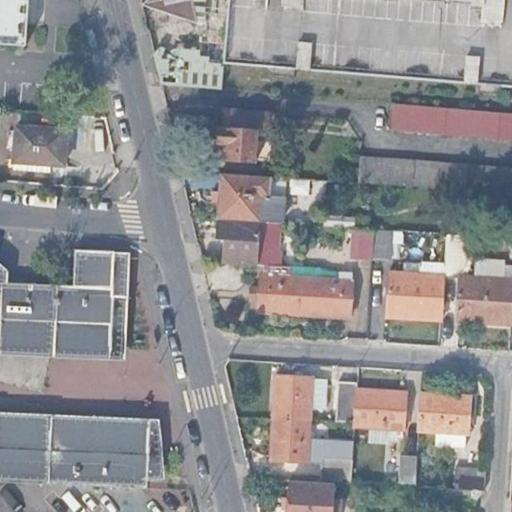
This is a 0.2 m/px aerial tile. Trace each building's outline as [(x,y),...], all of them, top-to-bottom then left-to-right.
[(0,0),(0,42),(26,44),(28,0),(0,0)] [(193,0),(145,0),(143,3),(198,20),(193,0)] [(193,0),(198,20),(198,23),(202,24),(200,46),(226,48),(230,0),(193,0)] [(511,0),(230,0),(226,48),(225,59),(511,83),(511,0)] [(200,46),(152,42),(161,82),(223,87),(225,59),(226,48),(200,46)] [(390,127),(511,136),(511,110),(393,101),(390,127)] [(223,109),(222,124),(270,128),(271,114),(223,109)] [(19,123),(15,157),(65,162),(69,128),(19,123)] [(271,159),(273,129),(270,128),(222,124),(218,124),(216,142),(219,142),(218,154),(271,159)] [(511,191),(511,166),(359,154),(357,181),(501,191),(511,191)] [(219,217),(261,220),(262,194),(271,195),(272,175),(222,171),(221,189),(213,188),(212,201),(219,202),(218,217),(219,217)] [(511,203),(511,191),(501,191),(500,203),(511,203)] [(273,250),(275,221),(261,220),(219,217),(218,237),(227,238),(225,261),(257,263),(258,249),(273,250)] [(276,275),(279,221),(275,221),(273,250),(258,249),(257,263),(263,263),(260,310),(302,313),(304,277),(276,275)] [(373,255),(375,230),(354,228),(353,257),(373,258),(373,255)] [(395,231),(375,230),(373,255),(393,256),(395,231)] [(511,266),(480,265),(479,278),(468,277),(471,235),(449,234),(447,264),(446,275),(462,276),(459,321),(511,324),(511,266)] [(307,246),(307,254),(323,255),(324,247),(307,246)] [(0,341),(111,347),(114,286),(114,249),(76,248),(74,284),(0,280),(0,341)] [(130,263),(114,249),(114,286),(111,347),(0,341),(0,352),(126,359),(130,263)] [(443,320),(446,275),(421,274),(422,263),(406,261),(405,272),(392,272),(389,316),(443,320)] [(446,275),(447,264),(422,263),(421,274),(446,275)] [(320,278),(304,277),(302,313),(351,317),(353,280),(352,280),(353,272),(321,271),(320,278)] [(269,416),(311,419),(313,390),(314,378),(272,375),(269,416)] [(314,378),(313,390),(324,390),(325,379),(314,378)] [(355,421),(358,389),(358,382),(339,381),(337,420),(355,421)] [(355,423),(405,426),(407,393),(358,389),(355,421),(355,423)] [(420,427),(469,431),(471,397),(423,393),(420,427)] [(162,418),(0,409),(0,419),(26,421),(52,422),(150,427),(148,479),(160,480),(162,418)] [(311,419),(269,416),(267,456),(308,459),(311,419)] [(0,419),(0,479),(23,481),(26,421),(0,419)] [(26,421),(23,481),(49,482),(52,422),(26,421)] [(147,486),(148,479),(150,427),(52,422),(49,482),(147,486)] [(325,455),(342,456),(343,446),(326,444),(325,455)] [(402,453),(400,481),(416,482),(417,454),(402,453)] [(352,457),(342,456),(325,455),(323,455),(322,477),(351,479),(352,457)] [(456,488),(481,490),(484,490),(486,467),(457,466),(456,488)] [(330,481),(292,478),(291,511),(329,511),(330,507),(337,508),(337,497),(330,497),(330,481)] [(440,508),(465,509),(481,490),(456,488),(442,488),(440,508)]
